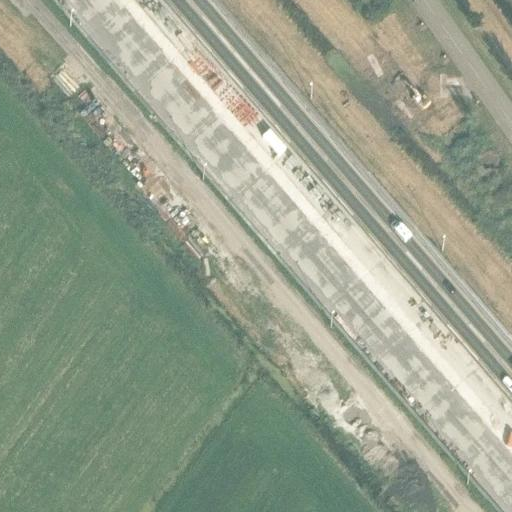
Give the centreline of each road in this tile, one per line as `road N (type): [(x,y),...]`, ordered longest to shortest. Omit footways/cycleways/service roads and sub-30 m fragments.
road 1 (motorway): [(90,0),(511,488)]
road 2 (motorway): [(511,410),(157,0)]
road 3 (unclassified): [(511,131),(420,0)]
